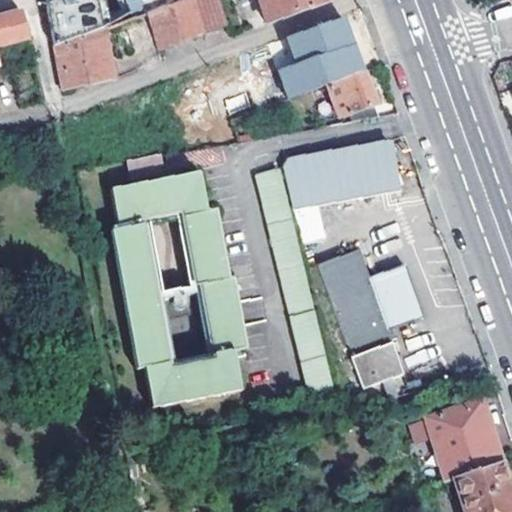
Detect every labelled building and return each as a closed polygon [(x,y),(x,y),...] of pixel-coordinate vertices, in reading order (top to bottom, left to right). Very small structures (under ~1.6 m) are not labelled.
[(43,0),(51,36),(95,31),(90,0),(43,0)] [(126,0),(133,18),(144,14),(166,6),(181,0),(126,0)] [(177,40),(199,32),(187,0),(181,0),(166,6),(177,40)] [(187,0),(199,32),(224,24),(215,0),(187,0)] [(257,0),(266,23),(327,1),(326,0),(257,0)] [(144,14),(156,47),(177,40),(166,6),(144,14)] [(0,45),(26,40),(20,10),(0,14),(0,45)] [(99,30),(51,47),(60,90),(111,79),(99,30)] [(378,117),(362,72),(326,85),(339,117),(349,113),(352,121),(378,117)] [(246,92),(225,98),(228,110),(250,104),(246,92)] [(402,186),(389,152),(388,141),(286,156),(280,165),(290,206),(363,195),(365,200),(402,186)] [(145,156),(126,160),(129,171),(147,168),(145,156)] [(333,404),(273,158),(248,164),(309,410),(333,404)] [(199,172),(154,180),(110,188),(117,228),(110,229),(134,369),(142,368),(149,407),(238,392),(232,351),(242,349),(231,279),(225,280),(212,211),(206,211),(199,172)] [(318,204),(293,210),(301,246),(326,240),(318,204)] [(420,311),(400,258),(364,270),(353,243),(316,256),(362,384),(401,371),(384,325),(420,311)] [(452,477),(498,461),(480,401),(424,419),(443,480),(452,477)] [(412,443),(426,440),(422,420),(408,422),(412,443)] [(462,511),(511,511),(511,504),(498,461),(452,477),(462,511)]
